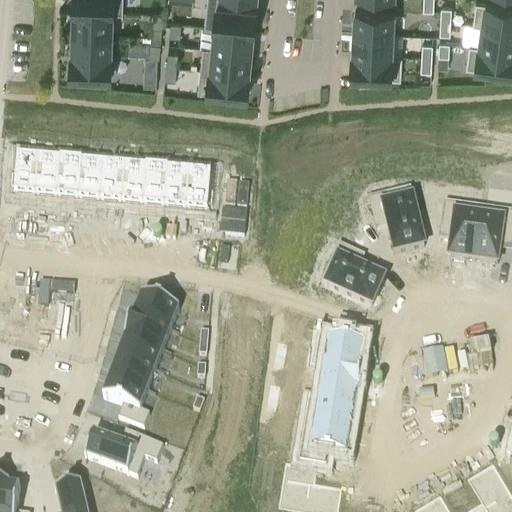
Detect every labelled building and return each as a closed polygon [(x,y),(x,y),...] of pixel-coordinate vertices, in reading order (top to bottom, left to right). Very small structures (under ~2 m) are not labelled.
[(107,13),(111,13),(122,13),(122,0),(68,0),(69,11),(70,11),(107,13)] [(208,0),(208,7),(240,10),(240,0),(208,0)] [(423,0),(423,11),(433,11),(433,0),(423,0)] [(472,26),(482,27),(482,26),(511,30),(511,7),(475,3),(472,26)] [(240,10),(208,7),(205,27),(212,28),(252,32),(253,32),(255,12),(240,10)] [(441,8),(440,21),(451,22),(451,8),(441,8)] [(110,34),(111,13),(107,13),(70,11),(69,33),(110,34)] [(354,34),(392,35),(393,13),(355,11),(355,12),(354,34)] [(161,29),(163,15),(153,14),(152,28),(161,29)] [(451,22),(440,21),(439,35),(450,36),(451,22)] [(169,37),(179,38),(180,25),(171,24),(169,37)] [(511,30),(482,26),(482,27),(479,47),(479,48),(511,52),(511,30)] [(212,28),(209,49),(214,50),(250,54),(252,32),(212,28)] [(109,56),(110,34),(69,33),(68,54),(104,56),(109,56)] [(391,56),(392,35),(354,34),(353,54),(353,55),(391,57),(391,56)] [(439,43),(438,57),(449,57),(449,44),(439,43)] [(158,58),(160,45),(150,44),(149,57),(158,58)] [(422,45),(421,58),(432,59),(432,45),(422,45)] [(511,52),(479,48),(479,47),(469,45),(466,69),(490,72),(490,75),(503,77),(504,74),(511,74),(511,52)] [(201,70),(248,75),(250,54),(214,50),(209,49),(203,49),(201,70)] [(166,67),(176,68),(177,54),(168,53),(166,67)] [(104,56),(68,54),(67,54),(66,77),(81,77),(81,81),(95,82),(95,78),(110,79),(111,56),(109,56),(104,56)] [(402,56),(391,56),(391,57),(353,55),(353,54),(352,54),(351,78),(362,78),(362,82),(376,82),(376,79),(401,80),(402,56)] [(432,59),(421,58),(421,72),(431,72),(432,59)] [(157,59),(145,59),(145,71),(157,71),(157,59)] [(174,81),(176,68),(166,67),(165,80),(174,81)] [(249,75),(248,75),(201,70),(200,70),(198,93),(221,95),(220,99),(235,101),(236,97),(246,98),(249,75)] [(13,179),(12,192),(16,192),(15,199),(38,200),(41,161),(19,160),(16,180),(13,179)] [(41,161),(38,200),(59,202),(62,163),(41,161)] [(62,163),(59,202),(81,204),(84,166),(62,163)] [(84,166),(81,204),(102,206),(105,167),(84,166)] [(105,167),(102,206),(124,207),(127,169),(105,167)] [(149,171),(146,209),(168,211),(171,173),(171,171),(149,168),(149,171)] [(127,169),(124,207),(146,209),(149,171),(127,169)] [(171,173),(168,211),(189,213),(192,174),(171,173)] [(192,174),(189,213),(212,214),(212,209),(214,209),(215,197),(213,197),(214,176),(192,174)] [(411,200),(374,207),(379,236),(396,233),(401,255),(421,251),(411,200)] [(450,264),(472,267),(479,217),(444,213),(440,237),(453,239),(450,264)] [(511,221),(479,217),(472,267),(500,270),(503,245),(511,246),(511,221)] [(19,239),(12,238),(11,250),(19,250),(19,239)] [(107,247),(100,247),(99,258),(106,259),(107,247)] [(129,250),(121,249),(120,260),(128,260),(129,250)] [(150,252),(143,251),(142,262),(149,263),(150,252)] [(172,255),(165,254),(164,265),(171,266),(172,255)] [(194,257),(187,256),(185,267),(192,268),(194,257)] [(324,295),(373,309),(380,283),(355,275),(358,264),(336,257),(324,295)] [(140,300),(133,320),(171,333),(178,314),(140,300)] [(171,333),(133,320),(126,341),(164,354),(171,333)] [(201,334),(200,342),(214,342),(214,334),(201,334)] [(164,354),(126,341),(118,362),(156,375),(164,354)] [(321,341),(317,364),(358,371),(362,348),(321,341)] [(269,344),(267,356),(276,358),(278,346),(269,344)] [(214,346),(200,346),(200,355),(214,355),(214,346)] [(276,358),(267,356),(265,367),(274,368),(276,358)] [(156,375),(118,362),(113,379),(150,394),(156,375)] [(317,364),(314,386),(355,392),(358,371),(317,364)] [(195,377),(206,382),(210,373),(199,368),(195,377)] [(150,394),(113,379),(104,402),(124,409),(119,422),(144,432),(150,418),(142,415),(150,394)] [(314,386),(310,407),(351,413),(355,392),(314,386)] [(261,395),(260,399),(269,400),(272,390),(262,388),(261,395)] [(269,401),(260,399),(258,411),(267,412),(269,401)] [(207,405),(196,401),(194,409),(204,413),(207,405)] [(310,407),(307,429),(348,435),(351,413),(310,407)] [(291,450),(290,461),(316,465),(317,455),(344,459),(348,435),(307,429),(303,452),(291,450)] [(96,438),(87,461),(137,481),(145,461),(157,466),(164,449),(126,434),(120,448),(96,438)] [(511,511),(511,478),(505,466),(479,482),(494,507),(487,511),(511,511)] [(274,470),(271,485),(282,486),(278,511),(328,511),(332,490),(302,486),(303,473),(274,470)] [(17,511),(20,490),(0,486),(0,511),(17,511)] [(84,511),(79,489),(57,493),(61,511),(84,511)] [(456,511),(447,496),(422,511),(456,511)]
